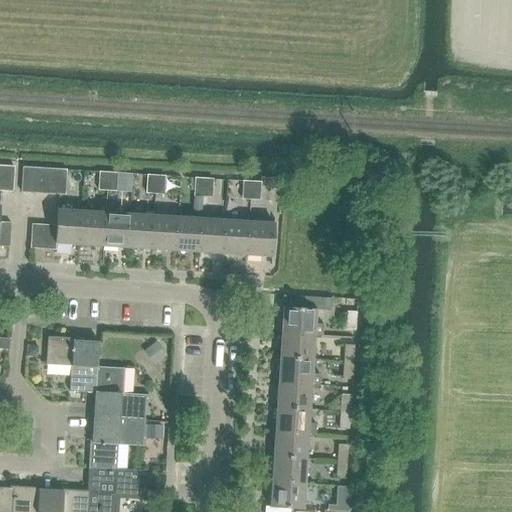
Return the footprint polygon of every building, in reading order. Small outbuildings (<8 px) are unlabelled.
[(0,191),(13,192),(14,167),(0,166),(0,191)] [(21,192),(34,193),(35,168),(23,168),(21,192)] [(34,193),(46,194),(47,169),(35,168),(34,193)] [(47,169),(46,194),(65,195),(67,170),(47,169)] [(98,191),(107,191),(109,173),(100,173),(98,191)] [(109,173),(107,191),(116,192),(118,174),(109,173)] [(146,194),(155,194),(156,176),(147,176),(146,194)] [(156,176),(155,194),(164,195),(165,177),(156,176)] [(194,197),(203,197),(204,179),(195,179),(194,197)] [(204,179),(203,197),(212,197),(213,180),(204,179)] [(242,199),(251,200),(252,182),(243,182),(242,199)] [(252,182),(251,200),(260,200),(261,183),(252,182)] [(56,244),(80,246),(82,212),(57,211),(56,226),(56,244)] [(80,246),(104,247),(105,214),(82,212),(80,246)] [(104,247),(127,249),(129,215),(105,214),(104,247)] [(127,249),(151,250),(153,217),(129,215),(127,249)] [(151,250),(175,252),(177,218),(153,217),(151,250)] [(175,252),(199,253),(201,220),(177,218),(175,252)] [(199,253),(223,255),(225,221),(201,220),(199,253)] [(223,255),(247,256),(249,222),(225,221),(223,255)] [(0,246),(9,247),(11,223),(0,222),(0,246)] [(249,222),(247,256),(272,258),(274,224),(249,222)] [(30,249),(42,249),(44,225),(31,224),(30,249)] [(55,250),(56,244),(56,226),(44,225),(42,249),(55,250)] [(280,333),(315,335),(322,336),(322,324),(316,323),(316,310),(282,308),(280,333)] [(345,330),(355,331),(356,313),(346,313),(345,330)] [(280,333),(279,358),(313,360),(315,335),(280,333)] [(69,392),(95,393),(96,393),(97,367),(99,343),(77,341),(77,339),(47,337),(46,365),(71,367),(69,392)] [(0,350),(9,351),(10,339),(0,338),(0,350)] [(154,367),(166,357),(156,344),(144,353),(154,367)] [(344,345),(343,363),(353,363),(354,346),(344,345)] [(38,348),(26,347),(25,359),(33,359),(37,355),(38,348)] [(277,383),(312,385),(320,386),(320,376),(312,375),(313,360),(279,358),(277,383)] [(353,363),(343,363),(342,380),(352,380),(353,363)] [(95,393),(93,418),(144,421),(146,395),(122,394),(124,369),(97,367),(96,393),(95,393)] [(277,383),(276,408),(310,410),(312,385),(277,383)] [(341,395),(340,412),(350,413),(351,395),(341,395)] [(276,408),(274,433),(308,435),(308,436),(315,436),(316,424),(309,424),(310,410),(276,408)] [(350,413),(340,412),(339,429),(349,430),(350,413)] [(88,469),(90,469),(90,468),(116,470),(116,469),(117,445),(143,447),(144,421),(93,418),(92,439),(90,439),(88,469)] [(145,441),(162,442),(163,428),(146,427),(145,441)] [(274,433),(272,458),(307,460),(308,435),(274,433)] [(337,444),(336,462),(346,462),(347,445),(337,444)] [(272,458),(271,483),(305,485),(307,460),(272,458)] [(346,462),(336,462),(335,479),(345,479),(346,462)] [(90,469),(88,491),(89,491),(87,511),(115,511),(116,496),(140,497),(141,471),(116,469),(116,470),(90,468),(90,469)] [(271,483),(269,507),(269,508),(290,509),(303,510),(305,485),(271,483)] [(37,511),(38,490),(39,490),(39,488),(10,486),(10,489),(0,487),(0,511),(37,511)] [(37,511),(87,511),(89,491),(88,491),(60,489),(60,492),(39,490),(38,490),(37,511)]
